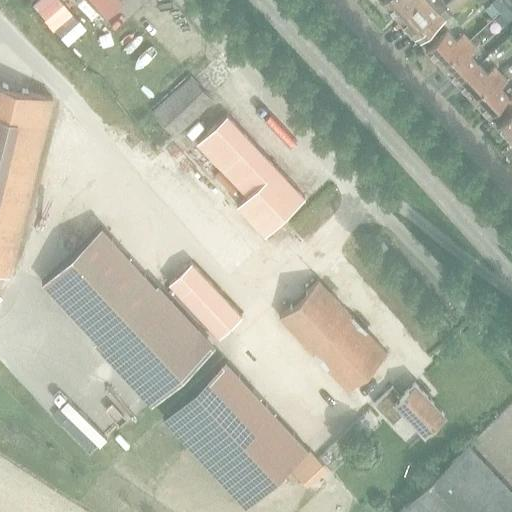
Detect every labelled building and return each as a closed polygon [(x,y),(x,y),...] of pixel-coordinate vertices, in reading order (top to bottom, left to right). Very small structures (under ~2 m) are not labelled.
[(384,0),(382,3),(398,20),(420,0),(384,0)] [(420,0),(398,20),(413,37),(415,34),(421,41),(452,13),(444,5),(440,0),(420,0)] [(449,0),(444,5),(452,13),(466,0),(449,0)] [(499,12),(506,6),(500,0),(493,0),(491,2),(499,12)] [(179,3),(160,15),(166,25),(185,13),(179,3)] [(508,21),(511,16),(511,12),(506,6),(499,12),(508,21)] [(171,26),(195,51),(212,35),(188,10),(171,26)] [(441,67),(469,41),(462,33),(455,40),(445,30),(425,49),(441,67)] [(93,48),(85,40),(77,48),(85,56),(93,48)] [(456,83),(477,64),(468,55),(476,48),(469,41),(441,67),(456,83)] [(472,100),(500,74),(493,66),(486,73),(477,64),(456,83),(472,100)] [(508,98),(508,97),(499,88),(507,81),(500,74),(472,100),(488,117),(502,103),(508,98)] [(174,136),(211,101),(190,78),(152,113),(174,136)] [(0,272),(9,274),(52,99),(0,85),(0,272)] [(511,141),(511,140),(511,93),(508,97),(508,98),(502,103),(510,111),(495,125),(511,141)] [(264,236),(304,198),(225,115),(196,143),(246,196),(236,206),(264,236)] [(164,143),(145,160),(226,250),(250,229),(215,190),(202,201),(196,194),(203,187),(164,143)] [(298,217),(283,234),(296,245),(311,228),(298,217)] [(150,401),(209,345),(100,227),(41,283),(150,401)] [(218,337),(241,316),(190,262),(168,283),(218,337)] [(347,389),(385,353),(317,280),(278,316),(347,389)] [(310,474),(332,453),(230,346),(167,406),(252,495),(293,456),(310,474)] [(438,418),(442,414),(413,383),(400,396),(392,387),(373,404),(382,414),(390,424),(404,412),(423,432),(430,425),(438,418)] [(438,418),(430,425),(436,432),(444,425),(438,418)] [(511,492),(467,445),(395,511),(501,511),(511,502),(511,492)]
